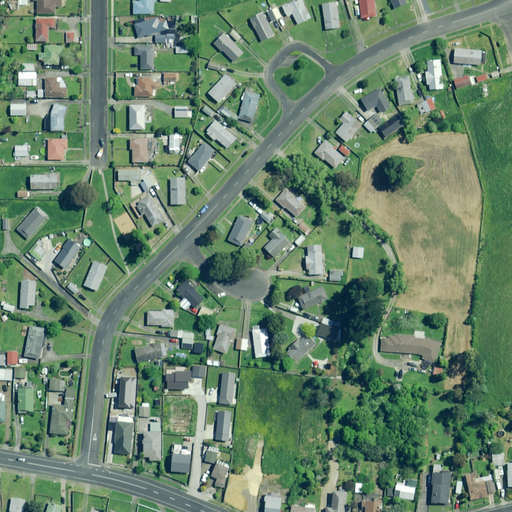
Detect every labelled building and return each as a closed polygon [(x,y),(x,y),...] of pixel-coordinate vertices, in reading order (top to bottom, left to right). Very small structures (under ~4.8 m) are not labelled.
[(62,7),(61,0),(32,0),(33,0),(37,0),(37,14),(56,14),(56,7),(62,7)] [(133,14),(153,14),(153,0),(156,0),(139,0),(140,1),(133,1),(133,14)] [(298,24),(310,18),(301,0),(295,0),(282,6),(287,16),(292,13),(298,24)] [(359,0),(361,18),(376,16),(373,0),(359,0)] [(407,3),(405,0),(390,0),(395,9),(407,3)] [(340,27),(336,2),(322,4),(326,29),(340,27)] [(283,15),(278,7),(267,12),(272,21),(283,15)] [(274,35),(262,12),(257,15),(256,12),(248,16),(262,41),(274,35)] [(36,24),(35,24),(35,28),(36,28),(36,41),(49,41),(49,27),(55,27),(55,18),(36,17),(36,24)] [(145,21),(144,17),(134,20),(135,25),(134,25),(138,39),(150,35),(155,35),(155,43),(174,44),(174,35),(176,35),(176,20),(168,20),(165,20),(164,17),(159,19),(158,17),(145,21)] [(241,37),(233,30),(229,33),(237,41),(241,37)] [(79,32),(67,32),(66,42),(79,42),(79,32)] [(243,53),(224,33),(213,43),(221,51),(222,50),(234,62),(243,53)] [(39,53),(39,60),(42,60),(42,62),(44,62),(44,64),(59,65),(60,56),(63,57),(63,46),(45,45),(44,53),(39,53)] [(153,69),(153,46),(135,46),(135,55),(141,55),(141,69),(153,69)] [(486,51),(455,49),(454,63),(485,65),(486,51)] [(430,90),(443,88),(443,87),(445,87),(445,83),(442,83),(440,60),(427,61),(428,71),(426,72),(427,84),(429,84),(430,90)] [(220,64),(209,62),(208,68),(219,70),(220,64)] [(37,72),(19,72),(19,77),(16,77),(16,85),(37,86),(37,72)] [(164,73),(164,84),(168,85),(168,81),(176,81),(177,73),(164,73)] [(236,84),(226,74),(208,93),(219,103),(236,84)] [(487,79),(486,74),(476,77),(478,82),(487,79)] [(457,89),(475,83),(473,76),(469,77),(468,75),(454,80),(457,89)] [(413,103),(409,76),(395,78),(399,105),(413,103)] [(153,82),(153,78),(138,77),(138,86),(135,86),(134,96),(152,97),(153,89),(157,89),(157,83),(153,82)] [(67,97),(67,85),(62,78),(59,78),(57,78),(45,78),(45,97),(67,97)] [(254,89),(247,87),(245,96),(241,95),(240,99),(244,100),(239,118),(252,122),(259,96),(253,94),(254,89)] [(390,107),(381,89),(361,99),(367,111),(377,106),(380,112),(390,107)] [(436,108),(432,98),(417,105),(421,114),(436,108)] [(26,115),(26,104),(11,104),(11,115),(26,115)] [(45,130),(64,130),(64,116),(67,107),(54,104),(51,117),(45,117),(45,130)] [(215,110),(207,104),(202,110),(210,116),(215,110)] [(145,129),(145,105),(130,105),(130,129),(145,129)] [(188,111),(188,107),(175,107),(175,117),(191,117),(191,111),(188,111)] [(239,118),(224,107),(221,112),(236,122),(239,118)] [(354,135),(362,125),(359,123),(361,120),(355,115),(353,117),(346,111),(339,120),(344,123),(336,132),(346,142),(349,139),(353,142),(357,137),(354,135)] [(376,114),(369,119),(376,127),(382,121),(376,114)] [(236,137),(215,120),(206,130),(208,132),(206,133),(215,140),(216,138),(228,148),(236,137)] [(375,129),(368,121),(364,125),(371,132),(375,129)] [(179,135),(170,134),(170,150),(179,150),(179,135)] [(68,139),(49,138),(48,159),(63,160),(64,149),(67,149),(68,139)] [(133,149),(132,162),(134,162),(134,166),(139,166),(139,162),(147,163),(147,146),(152,146),(152,141),(147,140),(147,138),(130,138),(130,149),(133,149)] [(334,147),(325,140),(314,153),(323,160),(324,159),(335,168),(344,158),(333,148),(334,147)] [(347,155),(350,157),(352,155),(349,153),(351,151),(343,145),(339,149),(346,156),(347,155)] [(27,156),(27,146),(15,146),(15,156),(27,156)] [(192,172),(186,165),(183,168),(189,175),(192,172)] [(138,180),(142,180),(143,179),(148,188),(157,182),(152,174),(151,174),(148,169),(142,172),(142,170),(118,170),(119,180),(131,180),(131,185),(138,185),(138,180)] [(58,173),(40,173),(40,175),(31,175),(31,189),(58,189),(58,173)] [(185,204),(185,178),(171,178),(171,204),(185,204)] [(306,207),(285,188),(275,200),(284,208),(285,207),(296,217),(306,207)] [(165,219),(148,192),(141,197),(142,197),(135,202),(131,204),(139,217),(145,214),(153,227),(165,219)] [(48,217),(37,207),(17,229),(28,239),(48,217)] [(274,215),(270,212),(267,215),(264,212),(260,216),(268,222),(274,215)] [(252,221),(239,216),(228,240),(240,246),(252,221)] [(310,230),(302,222),(298,227),(306,235),(310,230)] [(290,242),(277,228),(269,235),(273,239),(264,247),(274,257),(290,242)] [(305,239),(302,235),(295,242),(298,245),(305,239)] [(81,247),(69,239),(63,247),(64,248),(54,261),(65,269),(81,247)] [(39,241),(29,252),(32,254),(29,257),(35,263),(38,260),(46,252),(40,247),(43,244),(39,241)] [(322,274),(321,245),(308,246),(308,255),(306,255),(306,269),(309,269),(309,274),(322,274)] [(363,248),(353,247),(353,257),(363,258),(363,248)] [(107,267),(94,261),(84,285),(97,291),(107,267)] [(342,275),(344,275),(344,270),(342,270),(342,267),(335,267),(335,270),(330,270),(330,281),(342,281),(342,275)] [(195,287),(187,279),(176,290),(184,298),(179,304),(185,310),(191,304),(195,308),(203,299),(193,289),(195,287)] [(36,281),(22,280),(20,308),(28,308),(29,305),(34,305),(36,281)] [(78,290),(71,283),(67,287),(75,294),(78,290)] [(328,299),(322,287),(298,298),(303,310),(328,299)] [(0,304),(4,306),(3,309),(13,312),(15,307),(5,304),(6,302),(1,300),(0,304)] [(173,327),(174,310),(162,310),(162,312),(148,311),(147,325),(161,325),(161,327),(173,327)] [(341,323),(323,318),(320,328),(338,333),(341,323)] [(235,329),(220,324),(217,334),(218,335),(214,349),(226,353),(235,329)] [(259,330),(259,325),(252,326),(256,358),(270,356),(266,329),(259,330)] [(24,356),(39,359),(42,346),(45,347),(49,329),(30,326),(24,356)] [(183,332),(183,337),(183,338),(182,350),(190,351),(190,349),(197,349),(198,343),(193,342),(194,333),(183,332)] [(382,338),(380,351),(423,355),(422,358),(434,363),(440,343),(416,338),(417,336),(396,334),(396,335),(389,335),(389,339),(382,338)] [(315,344),(307,335),(299,341),(297,339),(289,346),(291,348),(286,352),(295,362),(315,344)] [(248,339),(237,338),(236,349),(247,350),(248,339)] [(135,353),(136,353),(137,358),(136,358),(136,359),(136,360),(137,361),(138,361),(139,362),(167,356),(164,342),(150,345),(150,346),(136,349),(135,349),(134,349),(134,350),(133,350),(133,351),(133,352),(134,352),(134,353),(135,353)] [(17,352),(8,352),(8,364),(17,364),(17,352)] [(12,370),(0,368),(0,379),(11,380),(12,370)] [(25,368),(14,368),(14,378),(25,378),(25,368)] [(64,379),(49,378),(48,390),(64,391),(64,379)] [(33,412),(33,383),(19,383),(19,388),(18,388),(18,413),(26,413),(26,412),(33,412)] [(75,390),(66,389),(64,405),(52,404),(50,433),(67,435),(68,428),(71,428),(75,390)] [(149,403),(139,402),(139,416),(149,416),(149,403)] [(111,416),(118,417),(118,408),(120,408),(121,403),(112,403),(111,416)] [(131,417),(119,416),(118,421),(117,421),(115,442),(116,442),(115,453),(130,454),(133,423),(131,423),(131,417)] [(160,461),(162,423),(150,423),(149,430),(149,432),(144,431),(143,457),(149,457),(149,461),(160,461)] [(182,445),(174,444),(171,471),(188,473),(191,450),(182,449),(182,445)] [(218,453),(207,450),(204,461),(216,464),(218,453)] [(504,465),(503,452),(492,453),(493,466),(504,465)] [(230,465),(217,461),(216,463),(211,476),(217,479),(215,485),(223,488),(227,478),(225,477),(230,465)] [(442,471),(442,465),(434,464),(432,484),(433,485),(431,502),(448,504),(451,471),(442,471)] [(474,473),(466,475),(466,477),(463,478),(465,484),(467,483),(471,500),(488,497),(484,477),(475,479),(474,473)] [(239,503),(246,504),(248,486),(249,478),(232,476),(229,501),(234,502),(234,504),(239,505),(239,503)] [(416,481),(404,479),(403,483),(396,482),(394,497),(414,500),(416,481)] [(495,492),(493,480),(486,481),(489,493),(495,492)] [(326,508),(325,511),(350,511),(351,506),(345,506),(346,492),(333,491),(331,509),(326,508)] [(281,501),(281,498),(278,498),(278,495),(266,494),(266,497),(264,497),(264,502),(266,502),(264,511),(279,511),(280,506),(284,507),(285,502),(281,501)] [(23,511),(25,500),(12,498),(9,511),(23,511)] [(381,511),(382,503),(362,501),(362,507),(366,507),(365,511),(381,511)] [(60,511),(62,508),(49,503),(46,511),(60,511)]
